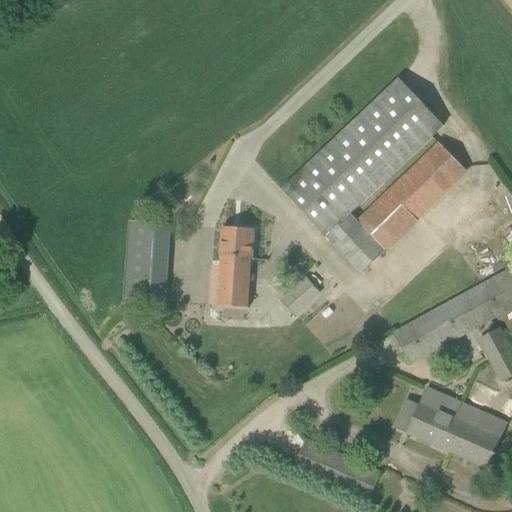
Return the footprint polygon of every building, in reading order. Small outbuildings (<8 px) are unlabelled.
[(399,80),(283,190),(327,237),(350,215),(444,127),(399,80)] [(386,253),(356,222),(350,215),(327,237),(362,275),(386,253)] [(171,224),(131,222),(126,300),(166,302),(171,224)] [(254,230),(222,228),(218,307),(249,309),(254,230)] [(511,269),(470,292),(487,323),(511,309),(511,269)] [(307,277),(289,293),(305,309),(322,293),(307,277)] [(448,345),(431,314),(393,334),(410,365),(448,345)] [(492,363),(511,353),(499,330),(480,341),(492,363)] [(511,352),(511,353),(492,363),(503,383),(511,377),(511,352)] [(508,425),(427,389),(408,435),(488,470),(508,425)] [(382,474),(306,440),(293,470),(369,503),(382,474)]
